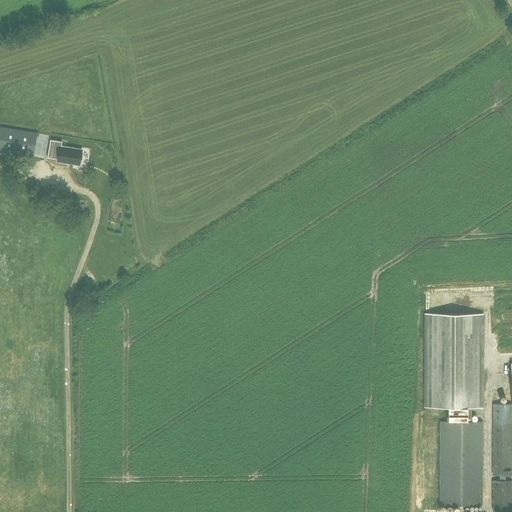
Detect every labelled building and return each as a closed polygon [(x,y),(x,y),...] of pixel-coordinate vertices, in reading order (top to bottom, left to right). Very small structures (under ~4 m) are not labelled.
[(0,151),(33,157),(37,133),(0,127),(0,151)] [(61,146),(62,142),(50,140),(47,157),(58,159),(57,161),(79,165),(82,150),(61,146)] [(51,182),(71,184),(72,172),(49,170),(49,164),(42,164),(42,171),(52,172),(51,182)] [(471,422),(470,408),(484,408),(484,313),(425,313),(424,407),(447,407),(447,422),(441,421),(440,504),(482,504),(483,422),(471,422)] [(511,474),(511,403),(494,404),(493,475),(511,474)] [(511,511),(511,480),(493,480),(493,511),(511,511)]
